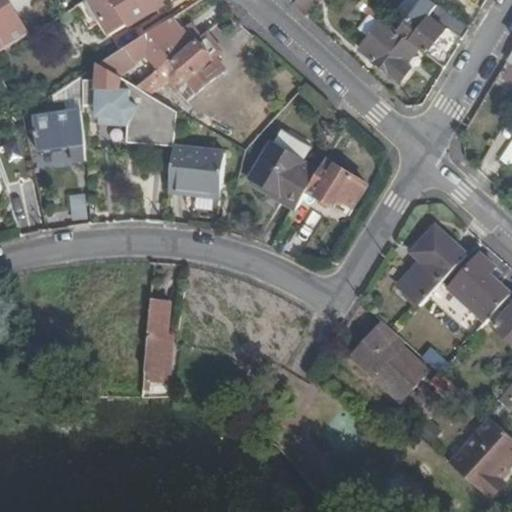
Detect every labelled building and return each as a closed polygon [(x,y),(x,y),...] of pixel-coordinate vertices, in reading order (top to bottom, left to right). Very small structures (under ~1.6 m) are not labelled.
[(0,0),(0,56),(29,39),(5,0),(0,0)] [(119,37),(165,8),(160,0),(102,0),(90,8),(109,38),(117,33),(119,37)] [(300,0),(296,5),(308,16),(322,0),(300,0)] [(450,25),(449,29),(464,41),(471,28),(449,13),(444,20),(450,25)] [(432,17),(424,25),(414,16),(403,29),(429,51),(447,30),(432,17)] [(417,50),(398,34),(400,31),(386,20),(363,50),(402,82),(413,68),(407,63),(417,50)] [(180,33),(173,22),(103,67),(117,76),(148,56),(158,71),(190,48),(200,40),(193,30),(188,33),(186,29),(180,33)] [(190,48),(158,71),(136,87),(138,88),(175,111),(178,106),(156,91),(166,85),(172,94),(182,88),(187,96),(195,96),(222,75),(213,63),(224,56),(210,37),(192,50),(190,48)] [(98,87),(86,87),(86,109),(131,108),(131,96),(135,96),(135,86),(117,76),(103,67),(101,68),(98,70),(98,87)] [(161,105),(137,106),(137,117),(161,116),(161,105)] [(73,114),(37,119),(42,151),(75,148),(76,141),(85,139),(82,115),(73,116),(73,114)] [(173,128),(160,127),(157,153),(170,154),(173,128)] [(314,148),(286,130),(277,145),(305,163),(314,148)] [(76,141),(75,148),(42,151),(43,160),(85,156),(83,144),(85,143),(85,139),(76,141)] [(277,145),(275,143),(254,178),(284,196),(281,202),(296,211),(309,191),(321,172),(305,163),(277,145)] [(511,143),(500,162),(511,168),(511,143)] [(226,157),(174,151),(170,193),(188,195),(188,191),(221,194),(226,157)] [(329,160),(321,172),(309,191),(338,209),(343,201),(357,210),(371,187),(329,160)] [(254,178),(251,183),(281,202),(284,196),(254,178)] [(188,191),(188,195),(187,199),(220,203),(221,194),(188,191)] [(74,223),(90,221),(87,196),(72,197),(74,223)] [(436,231),(413,256),(423,265),(427,270),(405,294),(422,310),(436,294),(445,285),(468,259),(436,231)] [(483,258),(452,292),(489,325),(511,301),(511,299),(511,295),(492,277),(497,271),(483,258)] [(427,270),(423,265),(400,289),(405,294),(427,270)] [(138,309),(138,316),(152,316),(154,298),(155,284),(139,285),(138,279),(87,283),(93,352),(107,350),(103,312),(138,309)] [(445,285),(436,294),(480,335),(489,325),(452,292),(445,285)] [(215,292),(198,288),(187,342),(182,369),(198,372),(215,292)] [(154,298),(152,316),(145,392),(152,392),(155,377),(171,378),(175,345),(168,344),(169,330),(173,299),(154,298)] [(511,344),(511,313),(496,330),(511,344)] [(385,325),(354,359),(404,405),(431,376),(403,351),(408,345),(398,336),(385,325)] [(177,330),(169,330),(168,344),(175,345),(177,330)] [(180,364),(179,368),(182,369),(187,342),(180,341),(177,363),(180,364)] [(280,349),(272,364),(282,371),(292,357),(280,349)] [(432,384),(440,391),(416,417),(428,428),(459,393),(442,377),(440,375),(435,381),(432,384)] [(435,381),(431,376),(404,405),(416,417),(440,391),(432,384),(435,381)] [(511,466),(511,440),(490,421),(450,464),(487,498),(502,482),(500,479),(511,466)]
